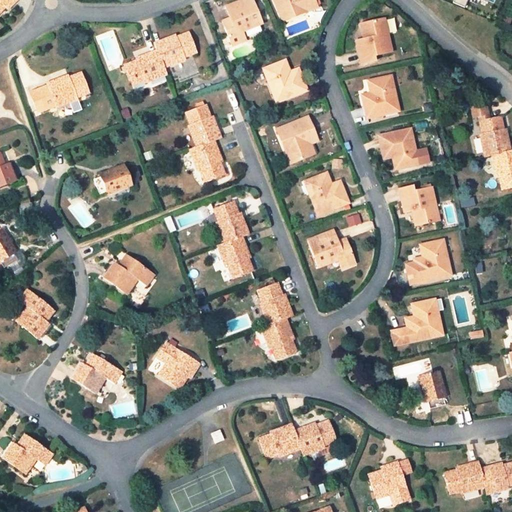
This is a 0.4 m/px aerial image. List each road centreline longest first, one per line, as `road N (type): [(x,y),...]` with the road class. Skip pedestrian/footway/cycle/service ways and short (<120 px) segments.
road 1 (residential): [(316,330),(362,306),(383,269),(384,229),(331,90),(326,52),(352,0)]
road 2 (residential): [(49,188),(47,214),(79,269),(80,300),(26,401)]
road 3 (residential): [(116,464),(224,394),(321,387)]
road 4 (residential): [(238,126),(316,330)]
road 5 (residential): [(321,387),(382,423),(426,436),(511,424)]
road 6 (residential): [(511,98),(399,0)]
